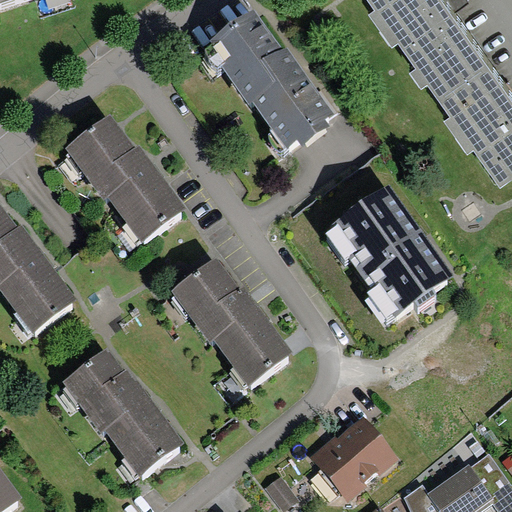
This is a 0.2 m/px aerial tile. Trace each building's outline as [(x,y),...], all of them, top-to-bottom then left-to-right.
[(0,0),(0,12),(36,0),(0,0)] [(511,90),(446,0),(373,0),(377,5),(373,8),(395,40),(400,36),(419,62),(413,66),(425,83),(430,79),(451,109),(445,114),(470,150),(478,145),(502,180),(511,172),(511,90)] [(257,13),(209,46),(250,104),(253,102),(287,150),(299,142),(305,149),(332,130),(327,123),(335,117),(286,48),(283,50),(257,13)] [(142,244),(187,212),(141,151),(138,153),(113,119),(68,153),(106,204),(110,201),(142,244)] [(380,204),(327,242),(387,326),(440,289),(380,204)] [(36,337),(79,304),(23,230),(19,233),(2,210),(0,212),(0,290),(1,290),(36,337)] [(235,403),(279,371),(209,277),(166,310),(235,403)] [(126,489),(169,457),(100,363),(56,396),(126,489)] [(390,471),(356,429),(310,466),(344,508),(390,471)] [(482,511),(493,505),(498,511),(511,511),(511,486),(489,455),(470,468),(468,466),(429,493),(424,486),(406,498),(411,511),(482,511)] [(298,500),(282,477),(265,488),(282,511),(298,500)] [(0,511),(10,511),(20,505),(0,478),(0,511)]
